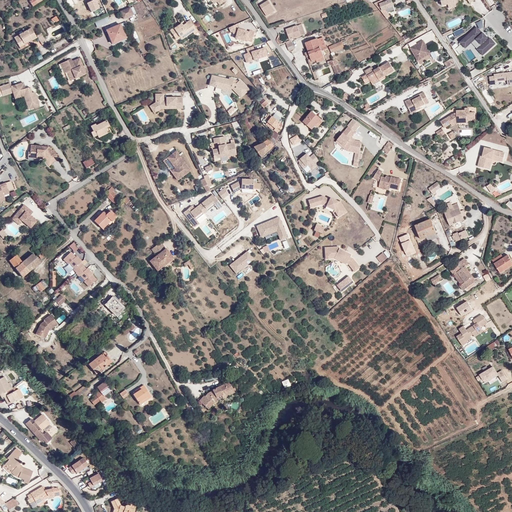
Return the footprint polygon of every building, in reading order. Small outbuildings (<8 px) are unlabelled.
[(268,0),(260,6),(266,16),(275,11),(268,0)] [(387,0),(386,1),(385,0),(382,0),(374,4),(382,12),(388,9),(394,6),(390,0),(387,0)] [(92,16),(95,15),(96,18),(103,15),(97,2),(88,6),(92,16)] [(129,7),(119,12),(123,19),(133,15),(129,7)] [(110,23),(108,18),(96,23),(98,28),(110,23)] [(176,31),(174,28),(173,28),(170,30),(176,39),(179,36),(182,40),(196,30),(190,20),(183,25),(183,26),(176,31)] [(181,23),(174,28),(176,31),(183,26),(183,25),(181,23)] [(121,24),(106,30),(112,45),(126,38),(121,24)] [(302,24),(286,29),(290,40),(305,35),(302,24)] [(479,28),(460,43),(466,49),(484,34),(479,28)] [(20,47),(24,44),(32,40),(32,41),(36,38),(31,29),(15,38),(20,47)] [(230,29),(220,34),(225,46),(235,41),(234,38),(230,29)] [(454,33),(456,37),(465,34),(463,29),(454,33)] [(492,39),(490,41),(485,35),(477,42),(481,47),(478,51),(483,57),(497,45),(492,39)] [(323,37),(306,43),(309,52),(312,62),(316,60),(317,63),(325,60),(322,50),(327,49),(323,37)] [(331,53),(337,51),(344,48),(343,45),(347,43),(346,39),(329,47),(331,53)] [(424,40),(411,47),(418,61),(431,53),(424,40)] [(286,43),(289,51),(294,49),(291,41),(286,43)] [(268,42),(262,46),(265,50),(271,46),(268,42)] [(257,59),(263,57),(260,47),(254,49),(257,59)] [(234,50),(233,51),(231,49),(227,52),(232,58),(237,53),(234,50)] [(80,58),(72,61),(76,68),(80,66),(82,69),(84,68),(80,58)] [(452,58),(445,63),(447,67),(455,63),(452,58)] [(76,68),(72,61),(71,59),(61,64),(65,73),(67,72),(71,71),(72,74),(70,75),(73,80),(87,74),(84,68),(82,69),(80,66),(76,68)] [(327,62),(328,64),(332,66),(335,74),(341,72),(338,65),(337,63),(336,61),(334,61),(332,60),(331,61),(327,62)] [(374,70),(373,68),(372,67),(365,71),(366,74),(362,77),(365,84),(370,81),(371,82),(378,78),(380,81),(385,78),(385,76),(394,71),(389,62),(379,67),(374,70)] [(478,69),(471,74),(474,79),(481,75),(478,69)] [(507,84),(511,83),(511,71),(494,74),(494,76),(489,76),(490,84),(495,83),(495,81),(507,80),(507,84)] [(233,82),(234,80),(234,79),(229,77),(229,79),(212,75),(211,78),(218,80),(217,82),(224,84),(223,86),(231,88),(232,86),(233,86),(235,85),(237,87),(234,90),(239,96),(248,88),(240,80),(239,81),(236,83),(233,82)] [(218,80),(211,78),(210,84),(216,86),(217,82),(218,80)] [(231,91),(231,88),(223,86),(224,84),(217,82),(216,86),(216,87),(231,91)] [(40,107),(36,96),(33,97),(32,94),(30,88),(26,89),(23,83),(11,87),(10,84),(0,87),(3,96),(3,97),(13,93),(15,99),(24,96),(28,110),(40,107)] [(249,89),(248,88),(239,96),(241,97),(249,89)] [(425,90),(417,94),(418,96),(414,98),(413,96),(407,100),(413,111),(422,106),(421,105),(431,100),(425,90)] [(163,94),(157,94),(157,101),(155,101),(155,103),(151,106),(154,111),(160,107),(166,107),(166,109),(182,109),(182,97),(166,98),(166,101),(163,101),(163,98),(163,94)] [(340,100),(346,104),(351,99),(344,94),(340,100)] [(258,103),(260,105),(263,108),(268,104),(263,98),(258,103)] [(459,116),(459,121),(469,120),(469,118),(477,117),(477,110),(471,111),(471,106),(467,106),(467,108),(458,109),(458,111),(456,111),(443,120),(446,125),(453,121),(452,119),(456,117),(459,116)] [(312,111),(303,122),(312,129),(321,119),(316,114),(312,111)] [(273,131),(274,131),(277,134),(281,128),(278,126),(280,124),(268,114),(264,119),(267,121),(267,122),(275,129),(273,131)] [(321,119),(312,129),(314,131),(323,121),(321,119)] [(348,128),(337,141),(348,150),(351,151),(351,152),(356,154),(356,151),(360,152),(361,145),(357,144),(358,142),(355,142),(354,143),(351,140),(352,139),(351,138),(355,133),(354,132),(360,126),(353,120),(347,127),(348,128)] [(95,124),(91,127),(93,132),(91,133),(93,138),(97,136),(98,138),(108,134),(105,129),(110,127),(106,121),(96,126),(95,124)] [(265,124),(273,131),(275,129),(267,122),(265,124)] [(312,129),(303,122),(300,126),(309,134),(312,129)] [(441,135),(447,131),(444,126),(438,130),(441,135)] [(274,131),(270,136),(272,138),(275,140),(278,134),(277,134),(274,131)] [(213,159),(220,157),(219,155),(226,153),(227,156),(236,154),(234,143),(225,145),(223,137),(212,139),(213,144),(217,143),(218,149),(212,151),(213,159)] [(261,158),(273,145),(269,141),(267,139),(263,143),(253,147),(261,158)] [(348,150),(337,141),(336,142),(347,152),(351,152),(351,151),(348,150)] [(274,147),(273,145),(261,158),(262,159),(274,147)] [(297,156),(305,153),(301,145),(294,148),(297,156)] [(48,147),(35,146),(35,149),(30,148),(30,153),(32,153),(32,158),(37,159),(37,157),(44,157),(44,159),(49,166),(58,159),(48,147)] [(385,146),(382,150),(388,154),(391,150),(387,147),(385,146)] [(492,156),(503,159),(504,152),(484,147),(484,149),(483,153),(482,155),(480,155),(477,166),(485,168),(488,157),(492,158),(492,156)] [(176,152),(169,157),(178,169),(172,173),(177,180),(190,171),(176,152)] [(317,164),(320,162),(315,155),(310,158),(308,156),(299,163),(307,174),(311,171),(315,176),(322,171),(317,164)] [(91,158),(83,162),(87,168),(94,164),(91,158)] [(373,178),(377,181),(380,176),(383,172),(378,169),(373,178)] [(208,186),(211,185),(210,183),(211,182),(207,174),(203,176),(207,185),(208,186)] [(382,177),(380,182),(379,188),(388,190),(389,188),(399,190),(401,179),(391,177),(391,179),(386,178),(382,177)] [(241,180),(241,181),(237,183),(238,185),(235,186),(235,184),(230,187),(234,193),(240,189),(252,190),(253,181),(241,180)] [(440,187),(436,182),(431,186),(428,189),(432,195),(435,193),(434,191),(440,187)] [(6,184),(0,186),(0,188),(0,187),(0,197),(3,196),(1,193),(8,190),(6,184)] [(120,199),(113,192),(115,190),(112,187),(106,193),(109,196),(108,198),(115,205),(120,199)] [(123,195),(116,188),(115,190),(113,192),(120,199),(123,195)] [(228,195),(223,189),(220,192),(224,198),(228,195)] [(221,207),(213,197),(210,200),(208,198),(190,213),(187,210),(183,213),(194,228),(199,224),(195,220),(214,206),(217,210),(221,207)] [(321,197),(312,200),(314,207),(320,205),(321,203),(326,205),(325,207),(333,211),(334,212),(337,218),(345,212),(339,202),(337,203),(329,199),(329,201),(321,197)] [(430,197),(426,200),(435,208),(438,207),(430,197)] [(464,220),(463,217),(460,211),(457,203),(451,205),(452,207),(448,208),(448,207),(443,209),(449,225),(464,220)] [(28,214),(31,211),(24,205),(12,219),(19,224),(22,221),(30,228),(36,221),(30,216),(28,214)] [(435,208),(425,214),(426,215),(425,215),(427,217),(428,217),(437,212),(435,208)] [(103,213),(94,221),(103,230),(111,221),(112,222),(117,217),(111,211),(106,216),(103,213)] [(261,224),(255,226),(259,236),(277,229),(281,240),(286,238),(278,217),(273,219),(273,221),(261,226),(261,224)] [(421,239),(437,233),(434,225),(431,219),(416,225),(421,239)] [(456,241),(467,236),(465,229),(458,233),(457,232),(453,234),(456,241)] [(3,230),(0,233),(0,234),(4,239),(8,236),(3,230)] [(157,256),(166,249),(161,242),(151,249),(157,256)] [(32,248),(35,252),(41,247),(38,243),(32,248)] [(70,247),(75,253),(80,249),(74,243),(70,247)] [(35,252),(41,259),(47,254),(41,247),(35,252)] [(345,255),(346,253),(338,249),(338,247),(324,248),(325,257),(334,257),(342,260),(343,259),(347,261),(346,263),(348,264),(354,271),(359,267),(352,258),(349,257),(345,255)] [(174,259),(166,249),(157,256),(150,261),(158,271),(159,270),(174,259)] [(77,256),(75,257),(74,259),(72,257),(74,255),(71,252),(64,259),(68,264),(70,263),(75,268),(73,269),(77,272),(76,273),(79,276),(80,275),(85,280),(84,281),(89,286),(96,280),(93,276),(91,278),(90,276),(92,275),(93,274),(87,268),(86,269),(83,266),(84,266),(81,262),(82,261),(77,256)] [(247,252),(229,266),(236,274),(254,260),(247,252)] [(381,263),(387,258),(383,252),(377,257),(381,263)] [(27,258),(34,267),(40,263),(33,254),(27,258)] [(493,260),(495,264),(504,257),(502,254),(493,260)] [(23,277),(29,271),(22,262),(17,255),(10,261),(23,277)] [(504,257),(495,264),(501,273),(511,265),(511,261),(508,255),(504,257)] [(22,262),(29,271),(34,267),(27,258),(22,262)] [(463,267),(465,266),(468,264),(464,258),(455,265),(456,266),(451,271),(454,275),(457,272),(465,282),(461,285),(460,286),(463,290),(476,281),(467,269),(466,270),(463,267)] [(189,261),(184,264),(186,267),(188,265),(191,270),(194,269),(189,261)] [(457,272),(454,275),(461,285),(465,282),(457,272)] [(343,279),(348,285),(353,282),(348,276),(343,279)] [(342,290),(348,285),(343,279),(337,284),(342,290)] [(48,286),(44,280),(32,288),(36,292),(39,290),(41,292),(48,286)] [(62,294),(56,299),(61,305),(67,300),(62,294)] [(113,298),(105,305),(120,319),(126,313),(122,308),(113,298)] [(457,308),(461,316),(473,310),(468,302),(457,308)] [(47,338),(50,332),(50,330),(59,323),(52,314),(45,319),(46,321),(42,323),(37,334),(47,338)] [(466,340),(467,341),(472,338),(471,336),(474,334),(475,337),(483,332),(481,328),(487,323),(482,314),(473,320),(475,324),(466,330),(464,326),(459,329),(461,333),(457,336),(461,343),(466,340)] [(132,324),(123,332),(125,335),(135,328),(132,324)] [(490,350),(497,345),(495,341),(487,346),(490,350)] [(101,369),(108,363),(102,354),(89,364),(96,374),(102,370),(101,369)] [(495,370),(480,378),(484,385),(499,378),(503,384),(509,380),(504,371),(498,374),(495,370)] [(203,380),(204,380),(205,382),(222,379),(221,373),(204,376),(202,376),(203,380)] [(0,379),(0,394),(2,398),(4,397),(6,401),(7,400),(8,399),(11,403),(19,399),(15,391),(9,394),(7,391),(12,388),(9,383),(8,383),(5,377),(0,379)] [(101,401),(102,402),(106,399),(104,397),(111,392),(104,382),(97,388),(99,390),(101,392),(96,396),(93,399),(91,400),(94,406),(101,401)] [(207,398),(205,397),(204,396),(200,401),(209,410),(215,403),(218,401),(218,400),(224,397),(223,396),(233,390),(230,383),(220,389),(219,387),(213,391),(214,393),(209,395),(207,398)] [(86,388),(84,386),(75,393),(76,395),(79,393),(86,388)] [(142,389),(133,395),(139,404),(147,398),(148,399),(151,398),(144,386),(141,388),(142,389)] [(223,396),(224,397),(225,398),(235,393),(233,390),(223,396)] [(43,415),(40,418),(35,423),(33,424),(30,421),(26,424),(40,441),(40,440),(42,442),(44,441),(47,444),(52,440),(51,438),(58,433),(50,423),(43,415)] [(22,467),(19,465),(20,464),(22,462),(18,458),(22,454),(16,448),(9,456),(11,458),(9,460),(4,465),(15,476),(20,471),(21,471),(18,477),(24,479),(23,482),(28,484),(33,472),(22,467)] [(75,471),(77,475),(90,469),(86,459),(69,466),(72,472),(75,471)] [(91,481),(92,483),(88,485),(91,490),(104,483),(100,476),(91,481)] [(53,488),(53,489),(45,491),(43,487),(31,493),(31,494),(27,496),(29,498),(27,499),(30,504),(35,501),(37,504),(44,500),(49,497),(62,496),(58,488),(53,488)] [(9,509),(18,504),(14,498),(6,503),(9,509)] [(114,509),(113,511),(134,511),(136,505),(131,503),(130,507),(127,505),(125,506),(125,507),(120,506),(117,499),(111,501),(114,509)]
